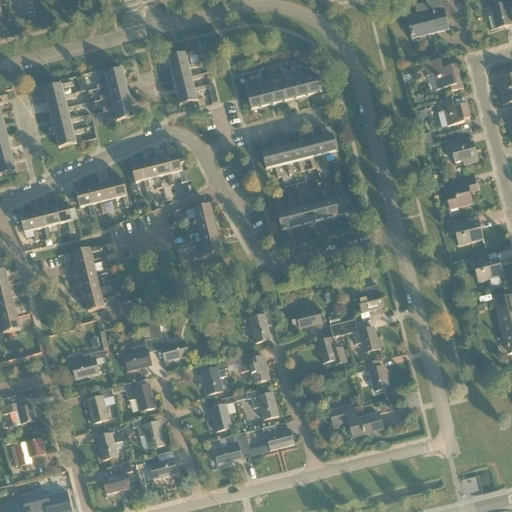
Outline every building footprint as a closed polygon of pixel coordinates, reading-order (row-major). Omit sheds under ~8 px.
[(491,9),(496,30),(511,26),(511,24),(508,9),(511,8),(511,0),(498,0),(500,6),(491,9)] [(448,31),(443,11),(407,21),(411,34),(410,34),(411,38),(421,35),(422,38),(426,37),(448,31)] [(189,67),(187,59),(198,57),(197,53),(169,60),(172,72),(189,67)] [(429,56),(431,63),(437,61),(435,54),(429,56)] [(457,65),(442,69),(441,61),(423,66),(426,78),(432,77),(436,93),(450,89),(451,94),(464,91),(457,65)] [(192,79),(191,79),(190,71),(201,68),(200,64),(189,67),(172,72),(175,83),(192,79)] [(418,67),(403,71),(405,78),(419,74),(418,67)] [(306,80),(311,97),(323,94),(318,77),(310,79),(307,69),(303,70),(306,80)] [(500,93),(511,90),(511,69),(508,71),(510,78),(497,81),(500,93)] [(109,87),(126,83),(123,71),(106,75),(108,84),(97,86),(98,90),(109,88),(109,87)] [(306,80),(298,82),(295,72),(291,73),(294,83),(295,83),(299,100),(311,97),(306,80)] [(295,83),(294,83),(286,85),(284,75),(280,76),(282,86),(283,86),(287,103),(299,100),(295,83)] [(195,91),(194,90),(193,83),(204,80),(203,76),(191,79),(192,79),(175,83),(178,95),(195,91)] [(283,86),(282,86),(275,88),(272,78),(268,79),(271,89),(276,106),(287,103),(283,86)] [(271,89),(263,91),(260,81),(256,82),(259,92),(260,92),(264,109),(276,106),(271,89)] [(112,99),(129,95),(126,83),(109,87),(109,88),(111,95),(100,98),(101,102),(112,99)] [(260,92),(259,92),(252,94),(249,83),(245,84),(252,112),(264,109),(260,92)] [(65,98),(63,90),(73,87),(72,84),(45,90),(48,102),(65,98)] [(208,91),(212,104),(218,103),(214,85),(205,87),(205,88),(206,91),(208,91)] [(181,107),(198,103),(195,94),(206,92),(206,91),(205,88),(194,90),(195,91),(178,95),(181,107)] [(511,90),(500,93),(503,107),(511,104),(511,90)] [(68,110),(67,110),(66,102),(76,99),(75,95),(65,98),(48,102),(51,114),(68,110)] [(115,111),(132,107),(129,95),(112,99),(114,107),(103,110),(104,114),(115,111)] [(452,100),(436,104),(439,114),(438,114),(442,130),(448,128),(464,124),(463,121),(470,119),(466,104),(454,108),(452,100)] [(70,122),(70,121),(68,114),(79,111),(78,107),(67,110),(68,110),(51,114),(54,126),(70,122)] [(107,126),(135,119),(132,107),(115,111),(117,119),(106,121),(107,126)] [(427,111),(418,113),(420,121),(428,119),(427,111)] [(73,133),(71,125),(82,123),(81,119),(70,121),(70,122),(54,126),(57,138),(73,133)] [(60,150),(76,145),(74,137),(85,134),(84,130),(73,133),(57,138),(60,150)] [(0,151),(10,149),(7,137),(0,139),(0,151)] [(326,156),(334,154),(337,165),(340,164),(333,137),(321,139),(326,156)] [(329,167),(326,156),(321,139),(310,142),(314,159),(322,157),(325,168),(329,167)] [(462,147),(460,139),(445,143),(448,155),(452,154),(455,165),(463,163),(465,167),(478,164),(473,144),(462,147)] [(317,170),(314,159),(310,142),(298,145),(302,162),(303,162),(310,160),(313,171),(317,170)] [(305,173),(303,162),(302,162),(298,145),(286,148),(290,165),(291,165),(299,163),(301,174),(305,173)] [(294,176),(291,165),(290,165),(286,148),(275,151),(279,168),(280,168),(287,166),(290,177),(294,176)] [(0,164),(13,161),(10,149),(0,151),(0,164)] [(282,179),(280,168),(279,168),(275,151),(263,154),(267,171),(276,169),(278,180),(282,179)] [(171,176),(172,176),(180,174),(182,185),(186,184),(183,173),(181,164),(180,160),(179,156),(167,159),(171,176)] [(174,187),(172,176),(171,176),(167,159),(155,162),(160,179),(168,177),(170,188),(174,187)] [(0,176),(16,173),(13,161),(0,164),(0,176)] [(154,181),(157,191),(163,190),(160,179),(155,162),(144,165),(148,182),(154,181)] [(151,193),(148,182),(144,165),(132,168),(136,185),(139,184),(145,183),(147,193),(151,193)] [(476,189),(473,177),(459,181),(460,186),(453,188),(455,194),(446,196),(450,211),(473,206),(469,191),(476,189)] [(116,201),(124,199),(127,210),(130,209),(124,181),(112,184),(116,201)] [(119,212),(116,201),(112,184),(100,187),(104,204),(105,204),(112,202),(115,213),(119,212)] [(107,214),(105,204),(104,204),(100,187),(88,190),(92,207),(93,207),(101,205),(103,216),(107,214)] [(337,201),(341,218),(353,215),(349,198),(340,200),(337,189),(333,190),(336,201),(337,201)] [(96,217),(93,207),(92,207),(88,190),(76,193),(80,210),(89,208),(92,218),(96,217)] [(337,201),(336,201),(328,203),(326,192),(322,193),(325,204),(329,220),(341,218),(337,201)] [(325,204),(317,206),(314,195),(310,196),(313,207),(318,223),(329,220),(325,204)] [(313,207),(305,209),(302,198),(298,199),(301,210),(302,209),(306,226),(318,223),(313,207)] [(146,200),(136,203),(138,212),(149,209),(146,200)] [(302,209),(301,210),(293,212),(291,201),(287,202),(290,213),(290,212),(294,229),(306,226),(302,209)] [(290,212),(290,213),(282,215),(279,204),(275,205),(282,232),(294,229),(290,212)] [(69,211),(68,206),(56,209),(60,226),(61,226),(68,224),(71,235),(75,234),(72,222),(69,211)] [(197,223),(214,219),(211,207),(194,211),(196,219),(186,222),(187,226),(197,223)] [(63,237),(61,226),(60,226),(56,209),(44,212),(49,229),(57,227),(59,238),(63,237)] [(75,209),(69,211),(72,222),(78,221),(75,209)] [(126,211),(128,219),(134,217),(132,210),(126,211)] [(52,240),(49,229),(44,212),(33,215),(37,232),(45,230),(48,241),(52,240)] [(40,243),(37,232),(33,215),(20,218),(25,235),(33,233),(36,244),(40,243)] [(453,223),(459,248),(483,242),(477,217),(453,223)] [(200,235),(217,230),(214,219),(197,223),(199,231),(188,234),(189,238),(200,235)] [(203,246),(220,242),(217,230),(200,235),(202,243),(191,245),(192,249),(203,247),(203,246)] [(195,261),(223,254),(220,242),(203,246),(203,247),(205,254),(194,257),(195,261)] [(176,247),(178,253),(191,249),(190,244),(176,247)] [(93,263),(93,262),(91,255),(102,252),(101,248),(73,255),(76,267),(93,263)] [(472,260),(478,284),(503,278),(497,253),(472,260)] [(96,274),(94,266),(105,264),(104,260),(93,262),(93,263),(76,267),(79,279),(96,274)] [(99,286),(97,278),(108,275),(107,271),(96,274),(79,279),(82,290),(99,286)] [(0,286),(9,284),(6,272),(0,273),(0,286)] [(102,298),(102,297),(100,290),(111,287),(110,283),(99,286),(82,290),(85,302),(102,298)] [(0,298),(12,296),(9,284),(0,286),(0,298)] [(378,287),(356,293),(362,314),(383,309),(384,309),(378,287)] [(88,314),(105,310),(103,301),(114,298),(113,294),(102,297),(102,298),(85,302),(88,314)] [(331,294),(324,296),(326,305),(334,303),(331,294)] [(0,311),(15,307),(12,296),(0,298),(0,311)] [(511,355),(511,297),(494,302),(500,326),(502,325),(510,356),(511,355)] [(485,313),(483,305),(476,307),(479,315),(485,313)] [(0,323),(1,323),(18,319),(15,307),(0,311),(0,317),(0,319),(0,323)] [(300,325),(301,330),(323,325),(319,311),(298,317),(298,318),(293,320),(294,326),(300,325)] [(250,321),(257,346),(272,342),(268,328),(276,326),(272,313),(265,315),(265,317),(250,321)] [(329,318),(331,325),(341,323),(339,316),(329,318)] [(0,336),(21,331),(18,319),(1,323),(3,331),(0,331),(0,336)] [(342,325),(344,330),(356,327),(355,322),(342,325)] [(149,328),(152,341),(154,340),(161,338),(158,323),(149,325),(149,328)] [(145,342),(151,341),(147,325),(142,326),(143,330),(142,330),(145,342)] [(344,330),(342,325),(330,328),(331,333),(344,330)] [(344,330),(345,336),(357,333),(356,327),(344,330)] [(363,345),(365,354),(383,350),(380,340),(376,341),(373,329),(353,334),(356,346),(363,345)] [(344,330),(331,333),(333,339),(345,336),(344,330)] [(109,344),(119,347),(121,338),(111,335),(109,344)] [(163,352),(166,364),(190,358),(186,343),(164,349),(161,338),(154,340),(157,353),(163,352)] [(99,348),(97,339),(90,340),(93,350),(99,348)] [(129,374),(153,368),(149,355),(157,353),(154,340),(152,341),(145,342),(148,353),(125,359),(129,374)] [(335,351),(332,340),(318,344),(324,366),(334,363),(335,368),(348,364),(344,349),(335,351)] [(76,382),(100,376),(96,362),(106,359),(104,353),(85,358),(86,364),(73,367),(76,382)] [(252,361),(251,356),(238,359),(226,362),(228,368),(239,365),(242,375),(252,372),(255,386),(271,382),(264,358),(252,361)] [(227,378),(226,371),(228,371),(226,362),(214,365),(215,370),(202,374),(208,397),(223,394),(220,380),(227,378)] [(380,369),(379,363),(366,366),(368,373),(370,372),(376,394),(390,390),(384,368),(380,369)] [(138,390),(136,384),(124,387),(125,393),(127,393),(130,403),(138,401),(141,414),(156,410),(150,387),(138,390)] [(124,393),(122,387),(112,390),(114,396),(124,393)] [(88,402),(94,426),(110,422),(104,401),(114,399),(111,389),(99,393),(100,399),(88,402)] [(261,398),(260,392),(247,396),(249,402),(252,401),(254,411),(261,409),(265,423),(280,419),(274,395),(261,398)] [(211,410),(217,434),(233,431),(227,407),(237,404),(235,398),(223,401),(224,407),(211,410)] [(20,411),(18,405),(2,409),(4,417),(10,416),(13,429),(37,423),(33,407),(20,411)] [(358,422),(354,407),(330,414),(333,428),(349,424),(353,440),(384,432),(380,416),(358,422)] [(145,421),(133,424),(134,430),(138,429),(140,439),(147,437),(150,451),(165,447),(159,423),(146,427),(145,421)] [(252,429),(253,433),(273,428),(272,424),(252,429)] [(122,431),(128,439),(135,434),(129,426),(122,431)] [(125,443),(123,435),(121,427),(109,430),(110,436),(97,439),(104,463),(119,459),(115,445),(125,443)] [(278,435),(276,428),(263,431),(265,439),(268,438),(272,453),(295,447),(291,432),(278,435)] [(215,453),(219,468),(243,462),(239,449),(250,446),(247,435),(226,440),(229,450),(215,453)] [(16,469),(21,468),(33,465),(31,460),(46,456),(42,441),(11,448),(16,469)] [(161,464),(159,459),(147,462),(148,468),(151,467),(155,482),(178,476),(174,461),(161,464)] [(136,464),(137,471),(146,469),(144,462),(136,464)] [(127,475),(130,475),(133,474),(130,464),(114,468),(117,478),(103,481),(107,496),(131,490),(127,475)] [(47,492),(34,495),(38,511),(45,511),(47,511),(71,511),(67,494),(48,498),(47,492)] [(23,504),(5,509),(5,511),(38,511),(34,495),(22,498),(23,504)]
